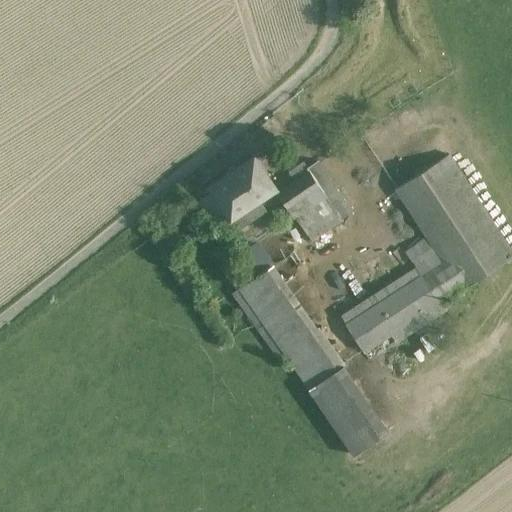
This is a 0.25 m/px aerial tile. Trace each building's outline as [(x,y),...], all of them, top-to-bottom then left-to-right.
[(511,256),(511,251),(450,154),(398,188),(443,262),(444,261),(462,289),(511,256)] [(255,156),(210,185),(231,216),(231,217),(233,216),(276,188),(255,156)] [(352,215),(317,161),(307,168),(310,172),(310,171),(343,221),(352,215)] [(343,221),(310,171),(310,172),(278,192),(276,188),(233,216),(267,269),(268,269),(272,267),(343,221)] [(267,269),(233,216),(231,217),(231,216),(224,222),(259,274),(267,269)] [(424,239),(405,252),(411,262),(430,249),(424,239)] [(443,262),(424,275),(442,302),(462,289),(444,261),(443,262)] [(333,351),(272,267),(268,269),(267,269),(259,274),(232,294),(283,363),(288,359),(298,373),(333,351)] [(424,275),(346,325),(364,353),(442,302),(424,275)] [(333,351),(298,373),(308,389),(343,366),(333,351)] [(388,436),(343,366),(308,389),(353,458),(388,436)]
